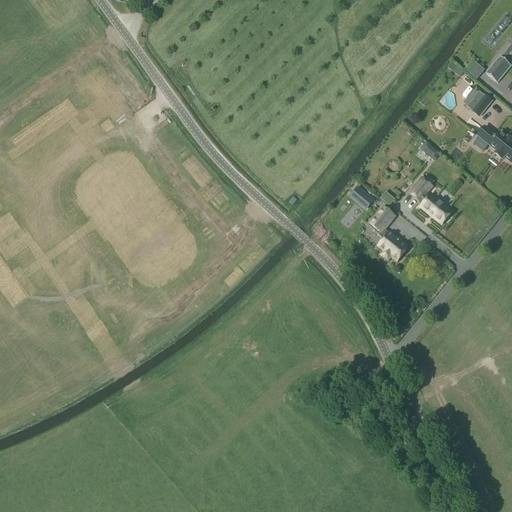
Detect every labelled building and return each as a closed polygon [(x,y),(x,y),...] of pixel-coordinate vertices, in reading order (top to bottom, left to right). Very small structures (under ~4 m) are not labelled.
[(511,45),(501,59),(500,58),(486,75),(497,84),(511,67),(511,65),(511,45)] [(474,63),(470,68),(480,76),(484,71),(474,63)] [(474,91),(467,99),(472,103),(468,107),(467,108),(472,112),(471,113),(479,119),(493,102),(485,97),(480,93),(478,95),(474,91)] [(477,138),(473,144),(483,153),(488,147),(495,152),(493,154),(502,162),(504,159),(511,165),(511,164),(511,139),(508,137),(507,139),(499,132),(496,136),(485,127),(476,137),(477,138)] [(464,129),(460,138),(466,141),(470,132),(464,129)] [(422,150),(428,155),(433,149),(427,143),(422,150)] [(452,146),(447,153),(454,158),(459,151),(452,146)] [(454,212),(431,194),(429,197),(427,195),(434,187),(421,177),(408,194),(420,204),(422,203),(423,204),(418,210),(442,228),(454,212)] [(441,198),(446,191),(438,186),(434,193),(441,198)] [(363,193),(358,188),(351,196),(357,200),(363,193)] [(382,234),(386,237),(389,235),(384,231),(394,218),(383,209),(370,225),(381,234),(382,234)] [(378,247),(384,252),(381,257),(387,262),(391,258),(397,263),(408,249),(389,234),(389,235),(386,237),(378,247)]
